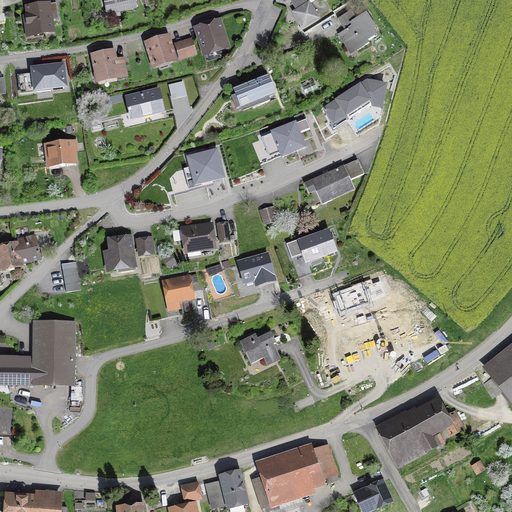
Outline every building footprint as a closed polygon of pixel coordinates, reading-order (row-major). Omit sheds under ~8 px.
[(136,9),(134,0),(102,0),(107,20),(120,17),(120,12),(136,9)] [(143,0),(147,12),(154,9),(150,0),(143,0)] [(290,0),(297,12),(294,13),(303,27),(316,19),(308,5),(306,6),(303,1),(303,0),(290,0)] [(50,21),(57,19),(55,5),(26,9),(28,16),(24,16),(26,26),(29,26),(31,36),(52,32),(50,21)] [(350,11),(337,20),(341,27),(344,25),(346,30),(338,35),(346,48),(352,44),(356,51),(368,44),(367,42),(376,36),(372,30),(375,29),(366,14),(356,20),(350,11)] [(218,23),(196,30),(203,52),(226,45),(218,23)] [(166,38),(146,45),(153,67),(174,61),(166,38)] [(194,55),(190,41),(182,43),(187,57),(194,55)] [(182,43),(175,45),(180,60),(187,57),(182,43)] [(126,76),(122,60),(114,61),(112,52),(92,56),(96,78),(116,74),(117,78),(126,76)] [(63,66),(31,70),(33,92),(65,89),(63,66)] [(275,95),(267,76),(232,90),(239,109),(275,95)] [(335,99),(323,107),(332,121),(330,122),(333,128),(349,118),(350,119),(371,104),(371,106),(383,109),(388,82),(367,78),(361,82),(360,81),(334,98),(335,99)] [(183,82),(168,85),(172,100),(187,96),(183,82)] [(132,119),(161,112),(157,92),(127,99),(132,119)] [(306,119),(261,137),(271,161),(304,148),(298,134),(310,129),(306,119)] [(48,169),(75,166),(72,150),(75,149),(74,141),(45,145),(48,169)] [(196,185),(223,178),(216,151),(189,158),(196,185)] [(356,161),(343,167),(304,185),(308,194),(314,191),(320,202),(352,188),(349,181),(363,175),(356,161)] [(276,221),(272,209),(260,212),(263,225),(276,221)] [(226,225),(217,226),(220,241),(228,239),(226,225)] [(213,248),(210,226),(183,230),(186,252),(213,248)] [(306,262),(334,252),(327,233),(302,242),(301,239),(286,245),(291,259),(303,254),(306,262)] [(35,237),(14,242),(15,246),(19,265),(40,260),(35,237)] [(118,272),(134,270),(129,238),(109,241),(110,254),(105,254),(107,271),(118,269),(118,272)] [(138,256),(153,254),(151,239),(136,241),(138,256)] [(19,266),(19,265),(15,246),(14,246),(0,248),(0,268),(0,269),(0,270),(19,266)] [(255,280),(256,285),(273,281),(266,257),(239,264),(244,283),(255,280)] [(62,271),(63,278),(78,276),(77,269),(62,271)] [(80,291),(78,276),(63,278),(65,293),(80,291)] [(164,284),(167,304),(191,299),(187,279),(164,284)] [(365,282),(332,293),(339,315),(373,304),(365,282)] [(72,359),(72,324),(35,324),(34,358),(0,357),(0,385),(71,386),(72,359)] [(266,365),(279,359),(273,345),(275,344),(270,333),(257,340),(255,335),(239,343),(248,361),(261,355),(266,365)] [(511,403),(511,352),(487,372),(511,403)] [(430,439),(429,436),(446,427),(451,424),(446,416),(438,401),(378,434),(396,468),(435,448),(436,449),(444,445),(438,434),(430,439)] [(453,412),(446,416),(451,424),(446,427),(451,437),(463,430),(453,412)] [(327,447),(259,469),(272,507),(317,492),(314,483),(336,476),(327,447)] [(476,474),(483,470),(479,463),(472,467),(476,474)] [(247,509),(238,473),(223,477),(224,482),(222,483),(228,511),(240,511),(241,510),(247,509)] [(368,511),(390,502),(381,483),(355,495),(362,511),(368,511)] [(185,503),(200,499),(196,484),(182,488),(185,503)] [(58,511),(59,501),(5,497),(3,511),(58,511)]
